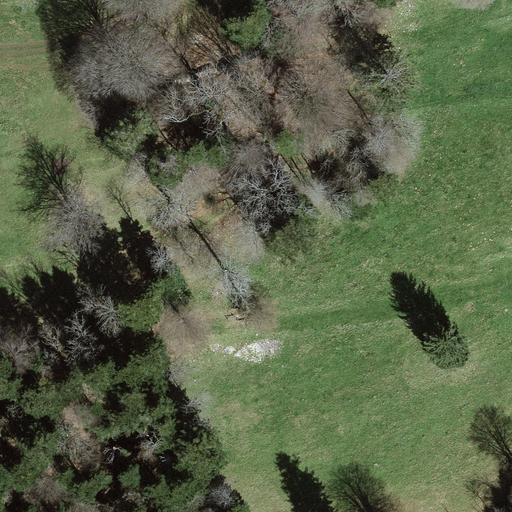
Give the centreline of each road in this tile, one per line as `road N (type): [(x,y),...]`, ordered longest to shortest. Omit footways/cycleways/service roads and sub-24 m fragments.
road 1 (track): [(114,28),(348,86),(511,97)]
road 2 (track): [(164,0),(114,28),(0,50)]
